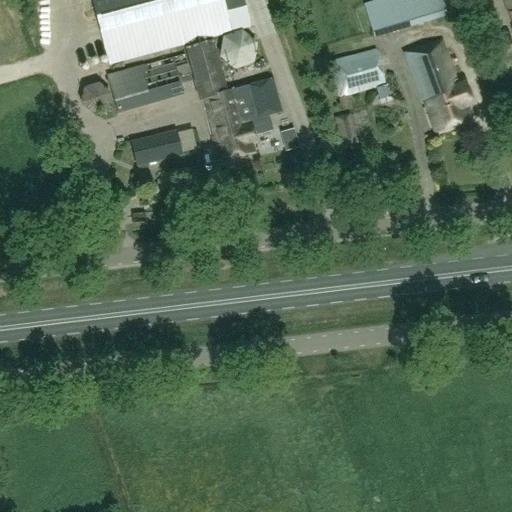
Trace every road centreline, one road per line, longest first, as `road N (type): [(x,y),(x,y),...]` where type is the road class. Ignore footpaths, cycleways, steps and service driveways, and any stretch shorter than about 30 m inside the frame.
road 1 (unclassified): [(0,272),(511,208)]
road 2 (unclassified): [(0,382),(511,319)]
road 3 (primary): [(0,330),(511,268)]
